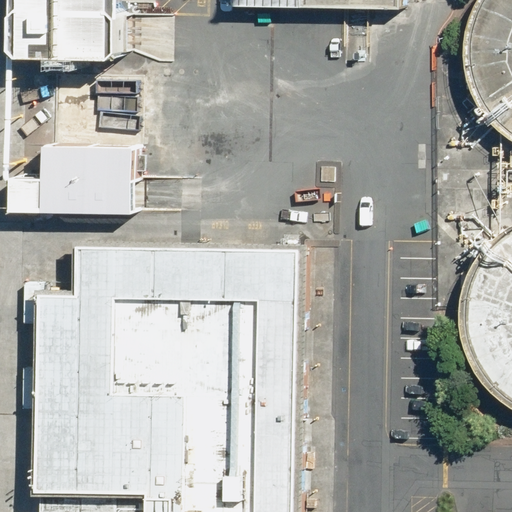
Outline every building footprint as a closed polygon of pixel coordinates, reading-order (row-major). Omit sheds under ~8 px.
[(129,56),(129,0),(31,0),(31,55),(129,56)] [(511,0),(487,0),(478,16),(470,48),(474,81),(488,111),(511,135),(511,134),(511,0)] [(128,130),(34,129),(33,189),(128,190),(128,130)] [(511,233),(489,253),(471,281),(464,313),(468,346),(482,376),(506,400),(511,403),(511,233)] [(299,511),(305,250),(90,245),(88,296),(58,295),(54,484),(160,487),(159,511),(299,511)]
